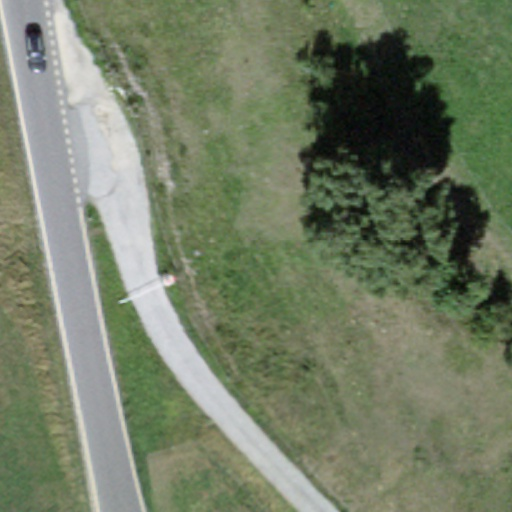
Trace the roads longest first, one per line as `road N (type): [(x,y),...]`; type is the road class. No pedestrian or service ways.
road 1 (tertiary): [(28,0),(85,356),(122,511)]
road 2 (track): [(42,86),(102,157),(164,357),(303,511)]
road 3 (track): [(511,295),(447,218),(331,0)]
